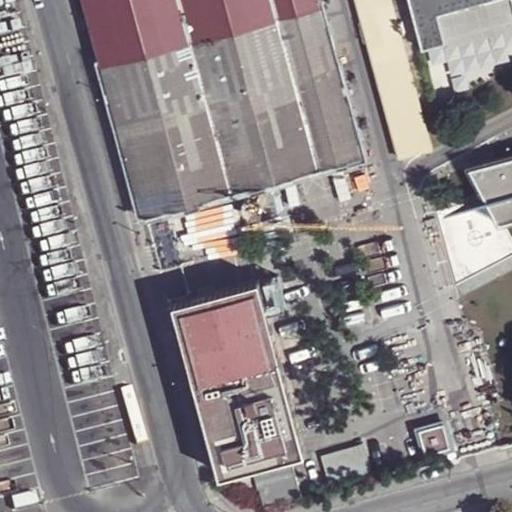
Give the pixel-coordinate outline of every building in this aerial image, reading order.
[(320,4),(319,0),(89,0),(106,63),(320,4)] [(359,0),(401,156),(432,147),(406,46),(393,0),(359,0)] [(511,0),(410,0),(423,46),(447,39),(440,12),(488,0),(511,0)] [(146,211),(360,153),(320,4),(106,63),(146,211)] [(489,200),(502,222),(511,218),(511,155),(470,167),(489,200)] [(181,305),(224,468),(284,453),(277,424),(282,423),(271,380),(282,378),(280,370),(257,285),(181,305)] [(451,450),(444,425),(420,432),(426,457),(451,450)] [(364,443),(321,455),(329,484),(372,472),(364,443)] [(291,467),(255,476),(262,507),(299,498),(291,467)] [(248,478),(232,481),(235,491),(251,487),(248,478)]
